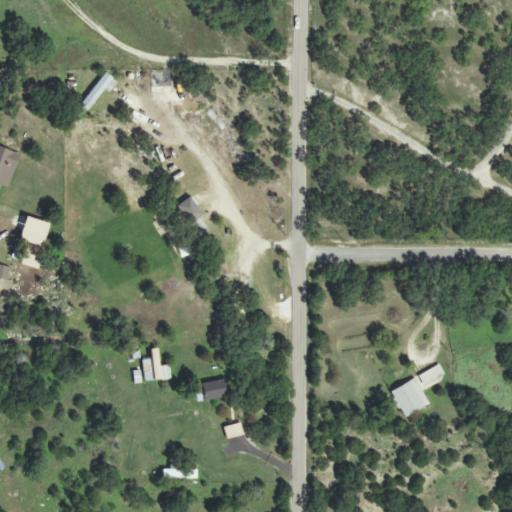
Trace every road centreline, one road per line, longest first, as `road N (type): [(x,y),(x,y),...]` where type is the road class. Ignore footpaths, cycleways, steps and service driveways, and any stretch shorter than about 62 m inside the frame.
road 1 (secondary): [(302,511),(302,0)]
road 2 (residential): [(511,257),(301,257)]
